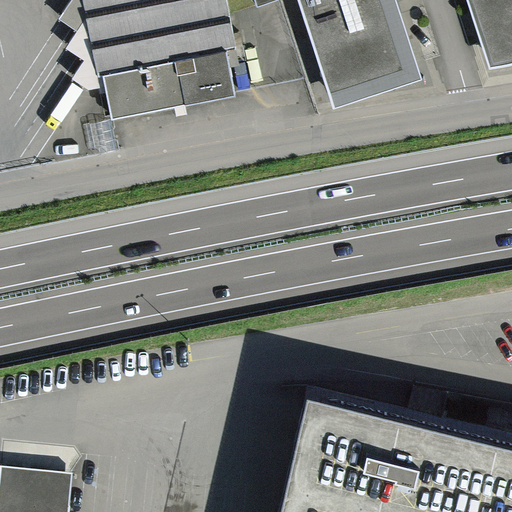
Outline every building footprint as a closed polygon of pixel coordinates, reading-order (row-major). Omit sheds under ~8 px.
[(219,0),(83,0),(108,114),(238,86),(219,0)] [(396,0),(301,0),(335,103),(421,75),(414,53),(396,0)] [(511,0),(470,0),(492,62),(511,58),(511,0)] [(511,511),(511,433),(307,385),(276,511),(511,511)] [(0,466),(0,511),(69,511),(73,472),(0,465),(0,466)]
